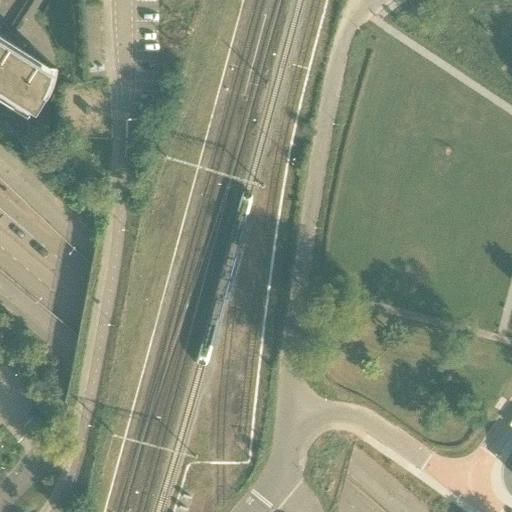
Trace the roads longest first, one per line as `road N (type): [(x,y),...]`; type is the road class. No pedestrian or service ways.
road 1 (secondary): [(356,511),(0,209)]
road 2 (residential): [(302,413),(289,372),(311,199),(346,35),(376,0)]
road 3 (secondary): [(0,252),(312,511)]
road 4 (residential): [(465,489),(355,412),(302,413)]
road 5 (residential): [(122,129),(122,0)]
